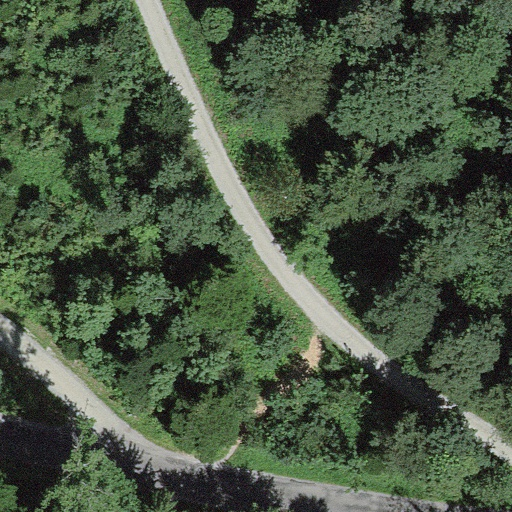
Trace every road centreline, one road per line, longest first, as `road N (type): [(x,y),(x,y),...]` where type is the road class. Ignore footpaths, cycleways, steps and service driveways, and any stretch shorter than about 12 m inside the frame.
road 1 (track): [(145,0),(251,218),(324,331),(511,454)]
road 2 (unclassified): [(370,511),(0,444)]
road 3 (track): [(177,478),(0,309)]
